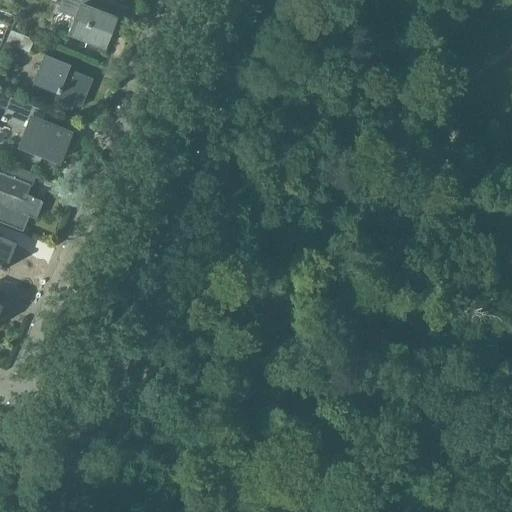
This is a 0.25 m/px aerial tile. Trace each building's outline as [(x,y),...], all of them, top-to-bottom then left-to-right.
[(115,21),(88,10),(91,0),(62,0),(57,13),(72,19),(72,21),(70,20),(67,28),(69,28),(67,34),(105,48),(115,21)] [(6,44),(28,53),(33,40),(11,31),(6,44)] [(33,84),(57,94),(54,103),(70,110),(73,104),(80,107),(91,80),(67,70),(69,66),(44,56),(33,84)] [(0,115),(27,126),(19,146),(59,161),(70,134),(31,119),(36,108),(0,93),(0,115)] [(0,172),(0,222),(22,231),(28,217),(35,220),(42,202),(34,199),(34,198),(25,195),(28,186),(31,187),(35,175),(7,164),(3,174),(0,172)] [(0,268),(5,271),(6,268),(4,267),(14,244),(0,238),(0,265),(1,266),(0,267),(0,268)]
